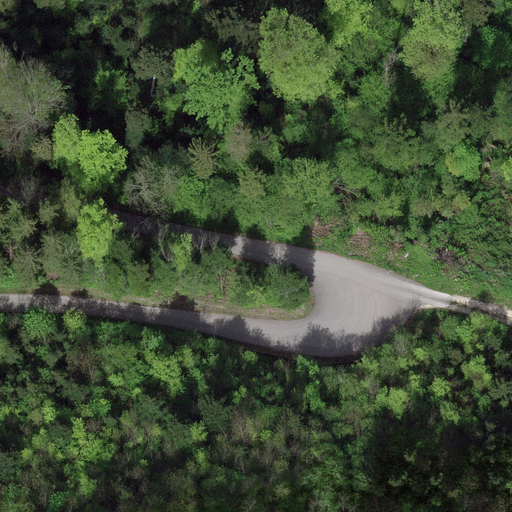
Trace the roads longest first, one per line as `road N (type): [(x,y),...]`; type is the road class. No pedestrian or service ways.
road 1 (unclassified): [(0,190),(326,258),(351,277),(354,296),(334,328),(315,334),(161,310),(0,298)]
road 2 (track): [(511,312),(351,277)]
